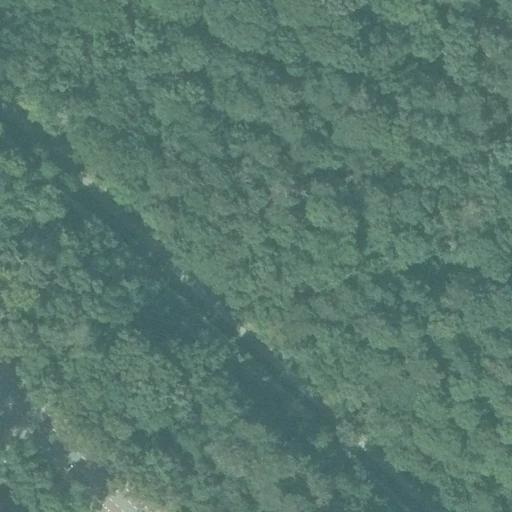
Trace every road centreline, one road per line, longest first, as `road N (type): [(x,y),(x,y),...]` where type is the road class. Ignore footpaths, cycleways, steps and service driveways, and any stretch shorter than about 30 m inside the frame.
road 1 (unknown): [(409,511),(0,136)]
road 2 (unknown): [(511,398),(481,299),(411,199),(408,150),(430,122),(511,64)]
road 3 (residential): [(107,489),(4,391)]
